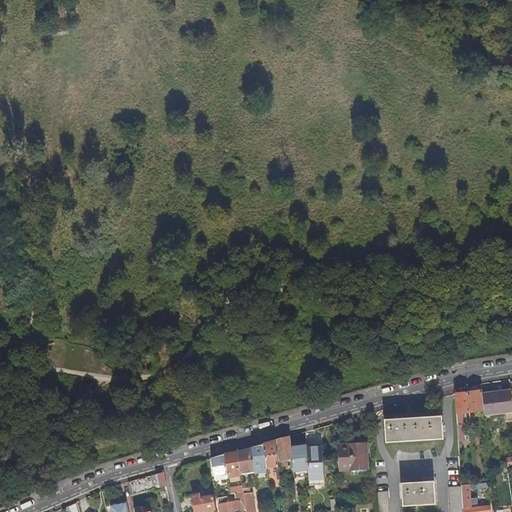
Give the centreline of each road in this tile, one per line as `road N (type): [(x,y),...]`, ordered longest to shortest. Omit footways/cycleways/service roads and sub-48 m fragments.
road 1 (residential): [(166,458),(455,375),(511,367)]
road 2 (residential): [(26,511),(166,458)]
